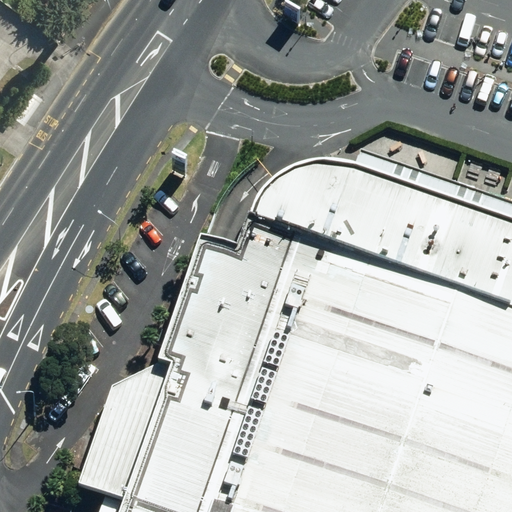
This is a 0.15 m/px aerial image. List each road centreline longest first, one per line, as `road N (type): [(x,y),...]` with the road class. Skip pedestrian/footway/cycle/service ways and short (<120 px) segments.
road 1 (secondary): [(192,0),(47,222)]
road 2 (secondary): [(47,222),(0,375)]
